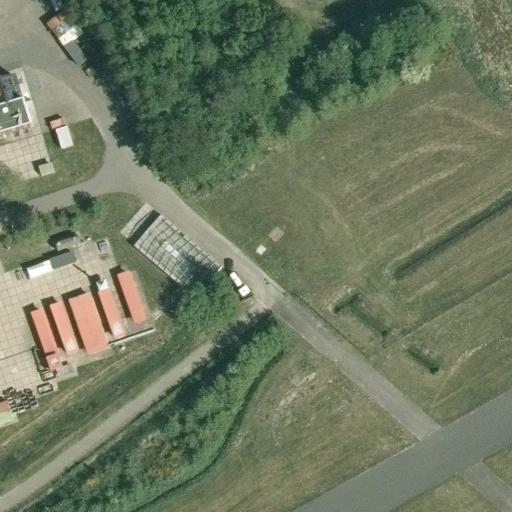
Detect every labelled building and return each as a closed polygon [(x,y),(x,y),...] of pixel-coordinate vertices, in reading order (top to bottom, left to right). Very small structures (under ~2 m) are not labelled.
[(80,46),(72,51),(98,93),(107,88),(80,46)] [(19,89),(16,79),(16,78),(0,82),(0,137),(31,128),(19,89)] [(66,128),(55,131),(61,150),(72,147),(66,128)] [(218,267),(158,217),(133,247),(190,298),(218,267)] [(71,255),(23,270),(27,281),(75,266),(71,255)] [(126,275),(116,278),(131,325),(141,322),(126,275)] [(106,290),(95,293),(107,333),(117,330),(106,290)] [(88,298),(66,304),(84,358),(106,352),(88,298)] [(60,308),(49,311),(56,334),(62,355),(72,352),(60,308)] [(41,313),(30,316),(45,362),(55,360),(41,313)] [(33,395),(10,402),(14,415),(38,408),(33,395)] [(10,407),(0,410),(0,424),(16,420),(10,407)]
